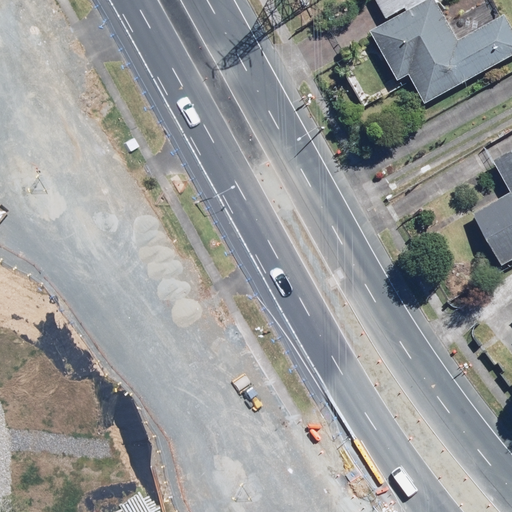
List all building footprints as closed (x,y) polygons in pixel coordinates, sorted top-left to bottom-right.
[(425,103),(511,55),(511,24),(506,13),(458,39),(436,0),(376,0),(388,20),(372,28),(399,78),(408,73),(425,103)] [(78,156),(41,122),(31,133),(1,106),(0,106),(0,234),(4,238),(78,156)] [(511,146),(494,158),(511,188),(474,211),(505,264),(511,259),(511,146)] [(63,257),(7,264),(14,325),(61,320),(62,328),(123,321),(117,263),(64,269),(63,257)] [(123,363),(113,323),(46,340),(56,380),(123,363)] [(211,511),(217,508),(166,446),(84,511),(211,511)]
